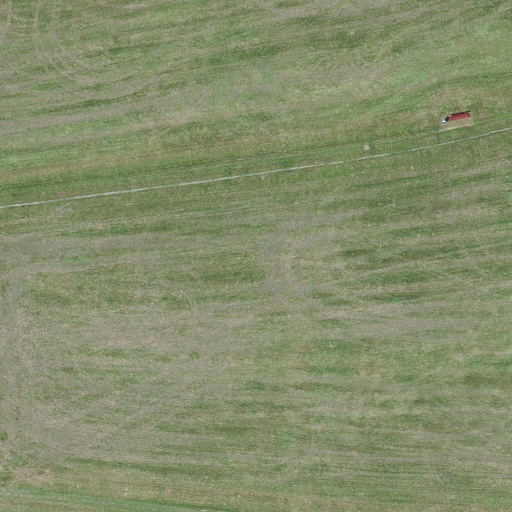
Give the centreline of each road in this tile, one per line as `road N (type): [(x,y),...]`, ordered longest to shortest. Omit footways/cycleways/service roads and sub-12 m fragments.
road 1 (track): [(511,105),(352,143),(0,187)]
road 2 (track): [(0,495),(161,511)]
